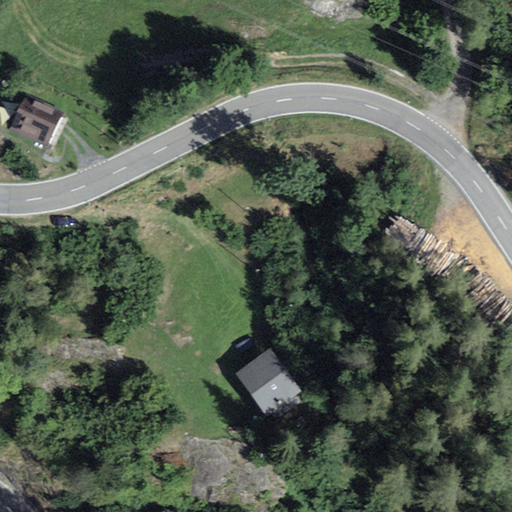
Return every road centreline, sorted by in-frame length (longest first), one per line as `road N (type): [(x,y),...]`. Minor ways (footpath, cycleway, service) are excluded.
road 1 (secondary): [(0,200),(58,195),(215,120),(315,98),(373,108),(429,136),(511,241)]
road 2 (track): [(17,0),(40,40),(77,62),(329,58),(384,70),(452,110)]
road 3 (track): [(429,136),(461,101),(467,56),(449,0)]
